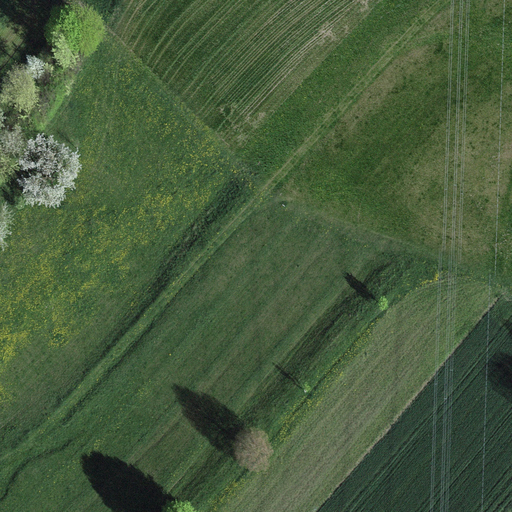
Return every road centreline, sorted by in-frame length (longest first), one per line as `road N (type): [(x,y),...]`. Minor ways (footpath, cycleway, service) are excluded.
road 1 (track): [(451,0),(41,434),(0,463)]
road 2 (track): [(70,0),(263,194),(511,298)]
